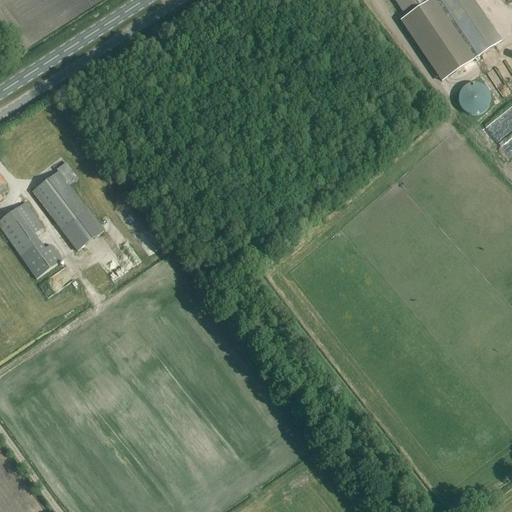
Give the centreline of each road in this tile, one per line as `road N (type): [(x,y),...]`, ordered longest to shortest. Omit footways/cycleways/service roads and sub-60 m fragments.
road 1 (track): [(17,194),(26,194),(100,308),(0,374)]
road 2 (unclassified): [(0,115),(179,0)]
road 3 (primary): [(0,92),(143,0)]
